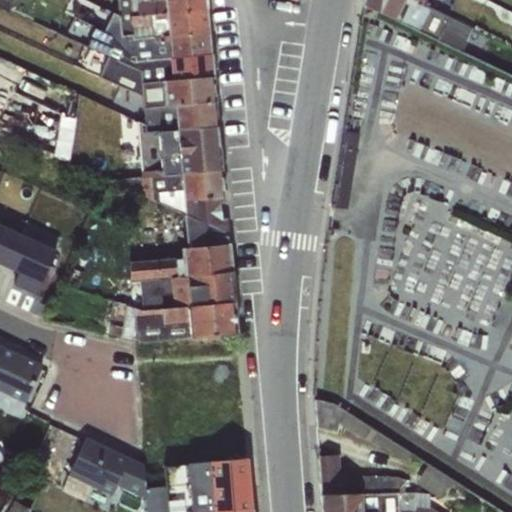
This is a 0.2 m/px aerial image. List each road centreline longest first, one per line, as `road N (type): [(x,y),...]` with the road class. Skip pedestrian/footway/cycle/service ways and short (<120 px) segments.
road 1 (residential): [(246,8),(287,305)]
road 2 (residential): [(287,305),(331,23)]
road 3 (residential): [(289,511),(280,378),(287,305)]
road 4 (residential): [(0,322),(100,370),(118,392)]
